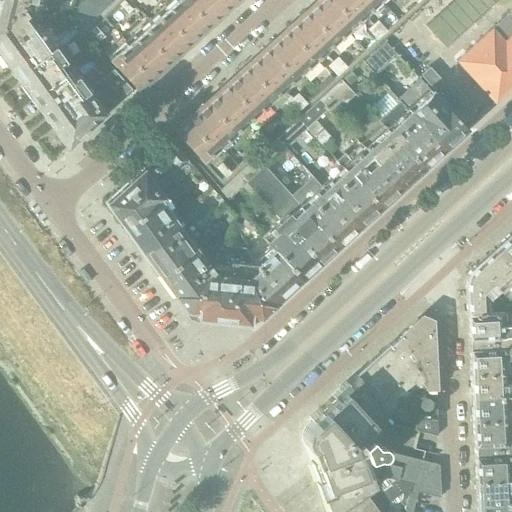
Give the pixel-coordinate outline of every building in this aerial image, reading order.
[(0,0),(0,50),(31,27),(42,19),(34,8),(35,3),(38,4),(38,0),(0,0)] [(99,9),(100,0),(93,0),(92,7),(99,9)] [(105,10),(113,3),(103,0),(100,0),(99,9),(105,10)] [(179,56),(219,19),(201,0),(170,0),(154,16),(156,19),(151,24),(179,56)] [(201,0),(219,19),(239,0),(201,0)] [(357,20),(362,15),(348,0),(317,0),(295,20),(322,51),(327,46),(330,50),(359,23),(357,20)] [(348,0),(362,15),(367,10),(370,13),(384,0),(348,0)] [(76,13),(79,3),(72,1),(69,11),(76,13)] [(132,10),(124,1),(119,6),(128,14),(132,10)] [(83,15),(85,5),(79,3),(76,13),(83,15)] [(89,17),(92,7),(85,5),(83,15),(89,17)] [(96,18),(105,10),(99,9),(92,7),(89,17),(96,18)] [(494,104),(511,87),(511,10),(456,62),(494,104)] [(295,20),(255,57),(282,87),(287,83),(290,86),(320,59),(317,56),(322,52),(322,51),(295,20)] [(373,25),(382,36),(387,31),(377,21),(373,25)] [(139,92),(179,56),(151,24),(145,29),(142,26),(113,53),(116,56),(110,62),(135,88),(139,92)] [(382,36),(373,25),(367,30),(376,41),(382,36)] [(28,99),(65,72),(69,69),(52,47),(41,33),(38,35),(31,27),(0,50),(0,59),(3,65),(4,64),(12,73),(21,87),(20,88),(28,99)] [(104,38),(95,28),(90,32),(99,42),(104,38)] [(55,39),(57,42),(74,30),(74,29),(68,34),(66,31),(55,39)] [(74,30),(57,42),(60,46),(77,34),(74,30)] [(375,51),(364,61),(374,72),(385,62),(375,51)] [(276,92),(282,87),(255,57),(215,93),(243,123),(247,119),(250,123),(279,96),(276,92)] [(332,62),(342,72),(346,68),(337,58),(332,62)] [(337,77),(342,72),(332,62),(327,67),(337,77)] [(453,94),(429,67),(419,76),(443,103),(453,94)] [(65,72),(28,99),(37,110),(38,109),(48,123),(57,135),(56,136),(63,146),(64,145),(66,148),(95,122),(103,114),(85,92),(84,90),(75,77),(71,80),(65,72)] [(102,78),(102,80),(113,92),(105,99),(111,105),(120,98),(120,99),(130,91),(111,72),(102,78)] [(91,88),(102,80),(102,78),(99,75),(97,76),(94,74),(85,81),(91,88)] [(328,75),(314,88),(319,93),(333,80),(328,75)] [(319,100),(328,109),(330,111),(351,92),(341,80),(319,100)] [(386,131),(421,170),(465,130),(430,92),(408,111),(400,102),(389,90),(381,98),(400,118),(388,129),(386,131)] [(237,128),(243,123),(215,93),(173,131),(201,161),(207,156),(210,159),(240,132),(237,128)] [(292,99),(302,109),(307,104),(297,94),(292,99)] [(302,109),(292,99),(287,103),(297,113),(302,109)] [(319,100),(298,120),(307,130),(321,145),(330,137),(315,120),(328,109),(319,100)] [(298,120),(276,139),(285,148),(286,149),(307,130),(298,120)] [(379,209),(421,170),(386,131),(388,129),(383,124),(347,156),(344,153),(335,161),(338,164),(343,170),(379,209)] [(252,135),(262,145),(267,141),(257,130),(252,135)] [(256,150),(262,145),(252,135),(247,139),(256,150)] [(276,139),(255,159),(263,168),(285,148),(276,139)] [(176,169),(183,177),(193,168),(171,144),(161,153),(176,169)] [(255,159),(237,175),(245,184),(263,168),(255,159)] [(231,173),(221,163),(216,168),(225,178),(231,173)] [(162,198),(183,177),(176,169),(159,183),(147,166),(105,204),(122,226),(162,198)] [(263,168),(245,184),(280,222),(263,238),(300,280),(336,248),(300,209),(263,168)] [(379,209),(343,170),(328,184),(324,181),(318,186),(321,190),(300,209),(336,248),(379,209)] [(245,184),(237,175),(219,191),(227,200),(245,184)] [(159,276),(198,247),(215,219),(213,218),(216,213),(213,210),(216,206),(204,195),(179,221),(162,198),(122,226),(159,276)] [(184,204),(175,213),(181,219),(183,216),(190,209),(184,204)] [(254,229),(245,218),(242,225),(249,234),(254,229)] [(511,237),(510,235),(493,250),(511,270),(511,237)] [(211,268),(208,268),(196,278),(193,312),(197,312),(196,318),(246,323),(246,317),(258,318),(300,280),(263,238),(261,240),(267,246),(253,260),(247,249),(224,247),(211,268)] [(184,311),(193,312),(196,278),(208,268),(203,261),(207,259),(198,247),(159,276),(184,311)] [(511,288),(511,270),(493,250),(476,266),(498,290),(497,290),(500,294),(509,285),(511,288)] [(485,301),(497,290),(498,290),(476,266),(472,269),(468,274),(465,281),(465,287),(466,315),(486,314),(485,301)] [(490,336),(509,335),(509,326),(504,326),(503,314),(502,313),(486,314),(466,315),(468,350),(484,349),(484,344),(491,343),(490,336)] [(424,387),(423,388),(434,388),(431,321),(420,317),(389,346),(413,372),(411,374),(418,383),(419,382),(424,387)] [(468,350),(469,373),(507,371),(506,360),(511,360),(511,337),(509,337),(509,335),(490,336),(491,343),(484,344),(484,349),(468,350)] [(386,408),(418,383),(411,374),(413,372),(389,346),(356,375),(358,377),(357,379),(387,417),(388,416),(383,410),(385,408),(386,408)] [(470,399),(511,397),(511,382),(504,383),(504,373),(507,373),(507,371),(469,373),(470,399)] [(324,501),(327,511),(341,511),(374,488),(364,459),(372,456),(373,456),(374,457),(375,457),(377,456),(378,456),(379,455),(380,454),(380,453),(381,452),(381,450),(381,448),(381,447),(380,447),(380,446),(379,445),(378,444),(377,443),(376,443),(375,443),(371,444),(366,438),(387,417),(357,379),(358,377),(356,375),(317,411),(321,414),(306,428),(303,432),(302,437),(303,442),(305,446),(308,449),(313,451),(316,461),(310,463),(317,483),(324,501)] [(436,424),(434,388),(423,388),(422,389),(423,390),(414,399),(415,419),(436,424)] [(511,397),(470,399),(472,423),(506,420),(506,411),(511,410),(511,397)] [(437,436),(436,424),(415,419),(416,431),(437,436)] [(472,423),(473,457),(492,456),(491,450),(498,449),(498,444),(511,442),(511,433),(510,433),(509,420),(506,420),(472,423)] [(475,481),(511,479),(511,476),(511,468),(511,467),(511,442),(498,444),(498,449),(491,450),(492,456),(473,457),(475,481)] [(410,486),(408,496),(404,511),(411,511),(417,493),(440,499),(438,466),(432,464),(388,454),(382,479),(383,479),(410,486)] [(385,511),(408,496),(410,486),(383,479),(382,483),(374,488),(341,511),(385,511)] [(511,479),(475,481),(476,506),(511,504),(511,490),(509,490),(509,480),(511,480),(511,479)]
